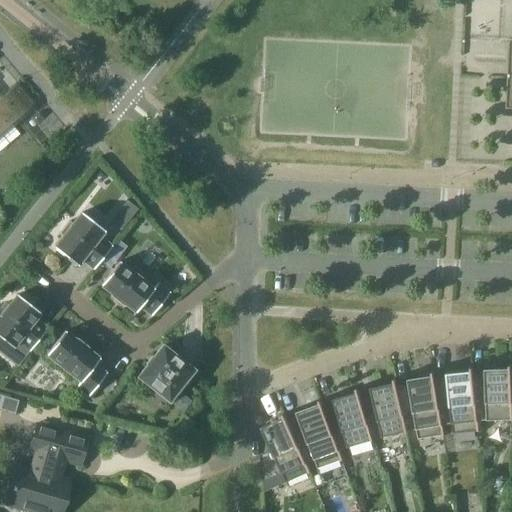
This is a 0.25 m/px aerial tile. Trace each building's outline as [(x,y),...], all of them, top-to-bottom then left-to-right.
[(0,132),(39,100),(22,80),(0,99),(0,132)] [(315,206),(308,206),(306,220),(313,220),(315,206)] [(78,266),(82,261),(94,270),(109,251),(112,246),(101,237),(105,231),(81,213),(72,224),(69,221),(59,233),(63,236),(54,247),(78,266)] [(112,246),(109,251),(118,258),(126,247),(117,240),(112,246)] [(143,280),(146,277),(133,267),(130,270),(119,262),(101,285),(112,295),(123,304),(124,304),(135,313),(140,307),(151,316),(170,292),(157,282),(153,288),(143,280)] [(41,313),(17,295),(8,306),(4,303),(0,308),(0,337),(13,348),(18,343),(29,352),(48,328),(36,319),(41,313)] [(76,387),(88,397),(107,373),(95,364),(100,359),(88,349),(88,348),(77,340),(65,331),(46,355),(58,363),(55,367),(67,377),(70,373),(80,381),(76,387)] [(169,402),(194,370),(162,345),(153,358),(152,357),(147,364),(137,377),(169,402)] [(472,367),(479,432),(478,420),(488,420),(511,420),(511,395),(511,365),(510,365),(510,369),(486,370),(486,374),(474,375),(473,367),(472,367)] [(433,371),(444,436),(445,436),(443,425),(452,424),(453,433),(477,431),(478,432),(479,432),(472,367),(471,367),(472,372),(447,374),(448,378),(436,380),(434,371),(433,371)] [(395,378),(408,434),(408,433),(417,431),(419,439),(443,435),(443,436),(444,436),(433,371),(432,372),(433,376),(409,380),(410,384),(398,387),(396,378),(395,378)] [(357,388),(373,441),(374,441),(373,440),(383,437),(406,433),(407,434),(408,434),(395,378),(394,379),(395,383),(372,389),(372,392),(360,396),(358,388),(357,388)] [(343,461),(340,452),(348,448),(372,441),(372,442),(373,441),(357,388),(356,388),(358,393),(334,400),(335,403),(324,407),(321,399),(320,400),(343,461)] [(284,414),(310,473),(311,473),(307,464),(315,460),(318,469),(341,460),(342,461),(343,461),(320,400),(319,400),(321,404),(298,413),(299,416),(288,421),(284,413),(284,414)] [(285,418),(263,428),(272,450),(261,455),(263,482),(283,474),(286,483),(309,473),(309,474),(310,473),(284,414),(283,414),(285,418)] [(185,436),(188,438),(195,430),(192,428),(195,424),(184,415),(173,429),(183,438),(185,436)] [(62,479),(66,462),(80,466),(88,438),(54,428),(55,425),(43,422),(42,425),(36,423),(29,451),(34,452),(29,469),(17,466),(6,504),(34,511),(59,511),(68,480),(62,479)]
